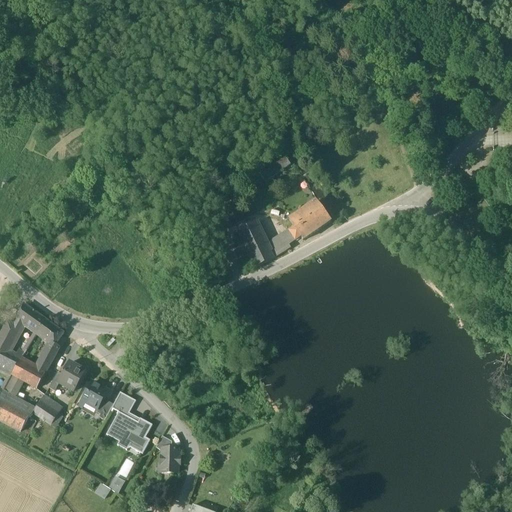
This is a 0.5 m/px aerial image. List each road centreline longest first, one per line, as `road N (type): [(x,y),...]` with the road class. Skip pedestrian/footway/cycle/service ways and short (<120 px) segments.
road 1 (tertiary): [(397,213),(366,220),(183,312),(123,331)]
road 2 (residential): [(176,511),(192,448),(115,363)]
road 3 (unclassified): [(397,213),(511,101)]
road 4 (tertiary): [(511,293),(450,228),(397,213)]
